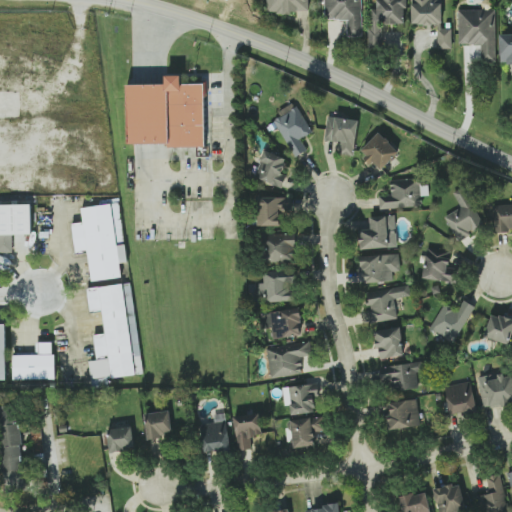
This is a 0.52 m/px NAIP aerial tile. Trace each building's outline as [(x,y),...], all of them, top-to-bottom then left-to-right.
[(308,12),(307,0),(267,0),(268,13),(308,12)] [(362,0),(323,0),(324,20),(348,19),(348,37),(363,37),(362,0)] [(384,24),(405,24),(405,8),(408,8),(408,0),(378,0),(378,8),(369,8),(369,48),(384,48),(384,24)] [(443,3),(434,3),(434,0),(412,0),(412,24),(442,25),(443,3)] [(458,10),(459,45),(482,44),(482,62),(497,62),(496,9),(458,10)] [(511,33),(500,34),(501,63),(511,62),(511,33)] [(205,85),(182,84),(182,77),(167,77),(167,86),(128,85),(127,146),(205,146),(205,85)] [(274,120),(296,157),(307,150),(301,139),(313,132),(297,106),(274,120)] [(355,156),(359,120),(328,116),(325,140),(343,142),(342,154),(355,156)] [(399,151),(379,132),(360,151),(373,164),(374,162),(382,170),(399,151)] [(256,179),(283,187),(287,175),(282,173),(287,158),(264,151),(256,179)] [(380,209),(423,207),(422,196),(429,195),(429,185),(420,185),(420,178),(391,180),(391,195),(380,195),(380,209)] [(445,216),(458,240),(485,225),(465,186),(453,192),(461,208),(445,216)] [(281,226),(281,212),(291,212),(291,196),(258,197),(258,226),(281,226)] [(81,208),(83,223),(72,224),(75,253),(88,252),(91,282),(123,279),(121,263),(126,263),(124,243),(123,243),(119,204),(81,208)] [(511,204),(494,205),(495,231),(511,230),(511,204)] [(0,205),(0,253),(12,253),(12,235),(32,235),(31,205),(0,205)] [(371,230),(361,230),(361,249),(398,247),(396,215),(370,216),(371,230)] [(296,233),(264,234),(265,264),(297,263),(296,233)] [(450,266),(452,251),(427,248),(424,279),(457,282),(459,267),(450,266)] [(394,281),(394,271),(400,271),(400,254),(361,255),(362,283),(394,281)] [(295,301),(295,286),(299,285),(298,270),(264,271),(265,302),(295,301)] [(142,375),(131,284),(86,289),(89,314),(102,312),(105,334),(94,336),(97,361),(89,362),(92,389),(109,387),(108,379),(142,375)] [(371,323),(398,318),(394,299),(411,296),(409,284),(366,291),(371,323)] [(476,306),(465,300),(459,311),(445,303),(430,329),(455,343),(476,306)] [(302,335),(300,309),(261,312),(263,329),(273,328),(274,338),(302,335)] [(511,334),(511,319),(493,312),(484,336),(509,345),(511,334)] [(7,324),(0,323),(0,379),(8,380),(7,324)] [(404,356),(401,327),(376,330),(379,358),(404,356)] [(267,346),(271,378),(303,374),(301,357),(312,355),(310,340),(267,346)] [(54,380),(54,343),(36,343),(36,355),(14,355),(14,380),(54,380)] [(380,369),(385,393),(419,386),(416,372),(424,370),(422,360),(380,369)] [(511,403),(511,375),(505,377),(479,382),(485,410),(511,403)] [(447,385),(450,414),(476,411),(473,382),(447,385)] [(284,405),(291,405),(291,414),(315,413),(314,397),(320,396),(319,384),(283,386),(284,405)] [(421,426),(417,399),(387,403),(391,430),(421,426)] [(0,439),(1,472),(24,471),(22,422),(15,422),(14,409),(0,409),(0,439)] [(144,414),(148,440),(174,436),(169,410),(144,414)] [(236,450),(252,450),(251,436),(262,436),(261,414),(235,415),(236,450)] [(315,446),(314,431),(324,430),(323,417),(288,419),(291,448),(315,446)] [(230,452),(229,422),(199,423),(200,453),(230,452)] [(109,452),(135,450),(133,427),(108,428),(109,452)] [(482,511),(506,511),(504,475),(487,476),(488,495),(481,496),(482,511)] [(431,511),(426,491),(399,498),(402,511),(431,511)]
